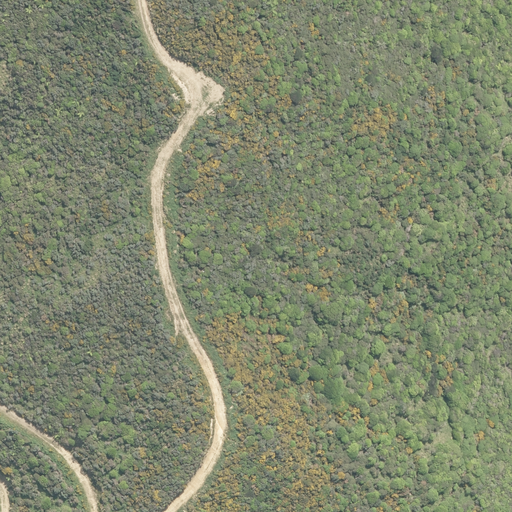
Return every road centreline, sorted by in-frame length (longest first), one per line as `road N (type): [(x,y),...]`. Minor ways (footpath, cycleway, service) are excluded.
road 1 (track): [(137,0),(153,67),(174,78),(186,108),(153,173),(149,218),(175,332),(205,380),(213,425),(205,453),(162,511)]
road 2 (track): [(80,511),(71,488),(0,424)]
